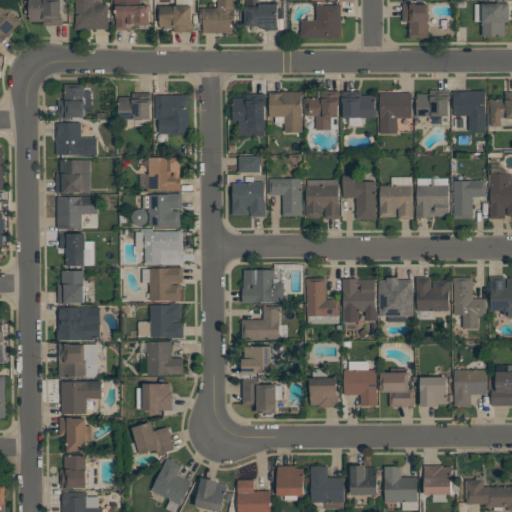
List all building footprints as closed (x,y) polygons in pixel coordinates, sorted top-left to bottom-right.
[(62,25),(43,25),(43,21),(29,21),(29,0),(61,0),(61,13),(62,13),(62,25)] [(109,29),(75,29),(75,23),(76,23),(76,0),(93,0),(93,4),(108,4),(108,23),(109,23),(109,29)] [(130,27),(130,30),(115,30),(115,16),(116,16),(116,6),(114,6),(114,0),(140,0),(140,5),(150,5),(150,20),(150,25),(136,25),(136,27),(135,27),(133,27),(132,27),(130,27)] [(235,36),(226,36),(226,33),(203,33),(203,23),(200,23),(200,8),(218,7),(218,0),(235,0),(236,7),(235,7),(235,36)] [(0,43),(0,1),(16,17),(17,16),(22,22),(0,43)] [(279,27),(278,27),(278,30),(265,30),(265,28),(259,28),(259,25),(245,26),(245,9),(246,9),(246,6),(259,6),(259,4),(279,3),(279,27)] [(429,37),(409,37),(409,21),(403,21),(403,3),(416,3),(416,4),(429,4),(429,13),(430,13),(430,21),(428,21),(428,30),(429,30),(429,37)] [(482,3),(509,3),(509,22),(505,22),(505,36),(482,36),(482,3)] [(341,38),(300,38),(300,31),(301,31),(301,19),(316,19),(316,5),(335,5),(335,4),(341,4),(341,38)] [(192,5),(192,19),(193,19),(193,32),(174,32),(174,27),(160,27),(160,5),(192,5)] [(58,118),(58,99),(64,99),(64,84),(84,84),(84,90),(91,90),(91,109),(85,109),(85,117),(71,117),(71,118),(58,118)] [(417,116),(417,94),(430,93),(430,90),(450,89),(450,101),(449,101),(449,116),(417,116)] [(340,97),(340,105),(338,105),(338,116),(331,116),(331,129),(316,129),(316,116),(307,116),(307,102),(306,102),(306,97),(322,97),(322,90),(339,90),(339,97),(340,97)] [(454,90),(485,90),(486,114),(486,131),(469,131),(469,115),(454,115),(454,90)] [(285,132),(285,116),(270,116),(270,91),(302,91),(302,115),(302,132),(285,132)] [(343,117),(343,102),(342,102),(342,91),(362,91),(362,95),(375,95),(375,118),(361,118),(361,117),(343,117)] [(511,118),(507,118),(507,117),(501,117),(501,126),(491,126),(490,105),(489,105),(489,99),(505,98),(505,91),(511,91),(511,118)] [(119,119),(119,96),(132,96),(132,92),(152,92),(152,104),(151,104),(151,119),(119,119)] [(380,133),(380,116),(380,93),(412,93),(412,117),(397,117),(397,133),(380,133)] [(159,133),(159,119),(156,119),(156,100),(155,100),(155,95),(181,94),(189,94),(189,101),(188,101),(188,135),(171,135),(171,133),(159,133)] [(239,135),(239,120),(233,120),(233,97),(246,97),(246,94),(265,94),(265,99),(266,99),(266,105),(265,105),(265,118),(265,130),(264,130),(264,135),(239,135)] [(82,122),(82,137),(97,137),(97,155),(79,155),(79,154),(57,154),(57,122),(82,122)] [(260,156),(260,172),(239,172),(239,156),(260,156)] [(181,190),(168,190),(168,189),(149,189),(149,157),(180,157),(180,174),(181,174),(181,190)] [(56,193),(56,173),(60,173),(60,159),(90,159),(90,191),(83,191),(69,191),(69,193),(56,193)] [(509,173),(509,184),(511,184),(511,216),(510,216),(510,215),(507,215),(507,207),(505,207),(505,218),(490,218),(490,203),(491,203),(491,187),(490,187),(490,173),(509,173)] [(343,197),(343,176),(355,176),(355,181),(376,181),(376,213),(377,213),(377,218),(356,218),(356,197),(343,197)] [(302,178),(302,211),(303,211),(303,216),(283,216),(283,194),(269,194),(269,191),(269,178),(302,178)] [(454,218),(454,180),(472,180),(486,180),(486,197),(473,197),(473,200),(473,218),(454,218)] [(232,183),(250,183),(250,181),(265,181),(265,201),(266,201),(266,216),(251,216),(251,205),(249,205),(249,214),(232,214),(232,183)] [(306,216),(306,205),(307,205),(307,184),(339,184),(339,203),(340,203),(340,218),(324,218),(324,208),(322,208),(322,216),(306,216)] [(417,184),(449,184),(449,216),(432,216),(432,218),(416,218),(416,204),(417,204),(417,184)] [(414,219),(398,219),(398,208),(396,208),(396,217),(380,217),(380,205),(380,185),(412,185),(413,203),(414,219)] [(182,193),(182,208),(172,208),(172,210),(180,210),(180,219),(181,219),(181,227),(169,227),(169,226),(149,226),(149,208),(143,208),(143,195),(149,195),(149,194),(170,194),(170,193),(182,193)] [(98,213),(82,213),(82,228),(57,228),(57,196),(80,196),(80,195),(98,195),(98,213)] [(134,210),(136,209),(139,208),(142,208),(144,210),(146,211),(148,214),(148,217),(148,219),(146,222),(144,224),(142,225),(139,225),(136,224),(134,223),(132,221),(131,218),(131,215),(132,213),(134,210)] [(182,230),(182,250),(161,250),(161,262),(160,263),(145,263),(145,247),(136,247),(136,231),(145,231),(178,231),(178,230),(182,230)] [(86,233),(86,249),(85,249),(85,265),(66,265),(66,248),(61,248),(61,232),(69,232),(69,233),(86,233)] [(183,267),(183,282),(172,282),(172,284),(181,284),(181,292),(181,301),(170,301),(170,300),(150,300),(150,283),(143,283),(143,268),(150,268),(171,268),(171,267),(183,267)] [(243,302),(243,287),(244,287),(244,269),(275,269),(275,278),(279,278),(279,282),(284,282),(284,302),(273,302),(273,301),(256,301),(256,302),(243,302)] [(58,284),(62,284),(62,270),(84,270),(84,302),(71,302),(71,303),(58,303),(58,284)] [(417,310),(417,289),(416,289),(416,277),(431,276),(431,287),(433,287),(433,279),(449,279),(449,309),(417,310)] [(511,317),(508,317),(508,309),(491,309),(491,295),(490,295),(490,276),(505,276),(505,287),(507,287),(507,278),(511,278),(511,317)] [(413,280),(413,315),(406,315),(406,321),(383,321),(383,316),(379,316),(379,280),(387,280),(387,277),(398,277),(398,280),(413,280)] [(479,328),(463,328),(463,313),(454,314),(454,277),(473,277),(473,298),(487,298),(487,301),(486,301),(486,314),(479,314),(479,328)] [(338,323),(308,323),(308,316),(307,316),(307,284),(306,284),(306,278),(326,278),(326,299),(339,299),(339,315),(338,315),(338,323)] [(344,321),(343,291),(342,291),(342,278),(358,278),(358,279),(376,279),(376,320),(365,320),(365,310),(359,310),(359,321),(344,321)] [(184,338),(169,338),(169,337),(150,337),(150,305),(170,305),(170,303),(181,303),(181,320),(173,320),(173,322),(184,322),(184,338)] [(242,339),(242,319),(263,319),(263,306),(280,306),(280,339),(242,339)] [(57,329),(59,329),(59,307),(100,307),(101,339),(58,340),(57,329)] [(148,341),(172,341),(172,357),(183,357),(183,374),(148,374),(148,341)] [(97,360),(97,376),(59,376),(59,363),(59,343),(71,343),(71,344),(98,344),(98,360),(97,360)] [(242,373),(242,358),(245,358),(245,346),(272,346),(272,373),(242,373)] [(511,405),(492,405),(491,388),(496,388),(496,365),(511,365),(511,405)] [(344,369),(377,369),(377,405),(361,405),(361,394),(344,394),(344,369)] [(455,406),(454,369),(487,369),(487,394),(471,394),(471,406),(455,406)] [(414,406),(389,406),(389,392),(381,392),(381,372),(409,372),(409,389),(414,389),(414,406)] [(447,376),(447,404),(435,404),(435,406),(421,406),(421,376),(447,376)] [(337,377),(337,404),(338,404),(338,406),(319,407),(319,405),(311,405),(311,377),(337,377)] [(257,404),(243,404),(243,379),(260,379),(260,384),(277,384),(277,385),(282,385),(282,399),(277,399),(277,413),(257,413),(257,404)] [(61,381),(102,381),(102,398),(86,398),(87,413),(62,413),(61,381)] [(173,410),(168,410),(144,410),(144,383),(171,383),(171,391),(173,391),(173,410)] [(87,418),(87,425),(91,425),(91,440),(87,440),(87,442),(88,442),(88,448),(87,448),(87,451),(72,451),(67,451),(67,435),(60,435),(60,417),(72,417),(72,418),(87,418)] [(154,430),(168,426),(174,449),(158,454),(157,449),(140,454),(133,427),(152,422),(154,430)] [(61,488),(61,469),(64,469),(64,455),(86,455),(86,467),(94,467),(94,481),(87,481),(87,487),(72,487),(72,488),(61,488)] [(151,490),(168,457),(182,465),(177,475),(192,482),(181,504),(151,490)] [(277,495),(277,465),(296,465),(296,468),(304,468),(304,495),(277,495)] [(311,465),(328,465),(328,477),(344,477),(344,502),(311,502),(311,465)] [(378,494),(351,494),(351,480),(351,465),(366,465),(366,467),(378,467),(378,494)] [(451,466),(451,479),(456,479),(456,492),(451,492),(451,494),(425,494),(425,469),(424,469),(424,465),(443,465),(443,466),(451,466)] [(385,502),(385,479),(384,479),(384,466),(401,466),(401,477),(418,477),(418,501),(385,502)] [(196,506),(202,477),(216,480),(216,482),(227,485),(222,511),(196,506)] [(271,511),(238,511),(238,479),(254,479),(254,491),(271,491),(271,511)] [(511,510),(508,510),(508,507),(485,507),(485,503),(466,503),(466,479),(483,479),(483,486),(511,486),(511,510)] [(62,511),(62,491),(68,491),(68,492),(87,492),(87,507),(103,507),(103,511),(62,511)] [(418,503),(399,502),(398,509),(418,510),(418,503)]
